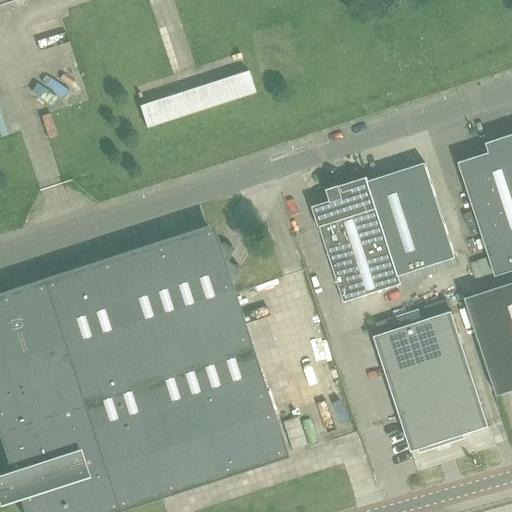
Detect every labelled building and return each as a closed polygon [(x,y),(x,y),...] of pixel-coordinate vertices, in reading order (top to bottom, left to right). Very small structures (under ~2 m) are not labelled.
[(244,71),(135,107),(143,130),(251,94),(244,71)] [(480,155),(459,162),(496,276),(511,270),(511,134),(486,143),(488,149),(480,152),(480,151),(479,151),(480,155)] [(368,177),(367,177),(398,276),(422,268),(455,257),(425,162),(369,181),(368,177)] [(331,200),(312,207),(319,228),(343,302),(401,284),(398,276),(367,177),(338,187),(328,190),(331,200)] [(209,228),(0,295),(0,430),(14,474),(17,473),(29,511),(95,511),(115,506),(116,509),(282,455),(230,295),(229,289),(238,270),(226,263),(232,250),(219,244),(216,251),(209,228)] [(453,276),(439,281),(444,294),(458,289),(453,276)] [(511,283),(465,299),(497,397),(511,391),(511,283)] [(451,311),(374,336),(400,417),(411,452),(489,427),(451,311)]
